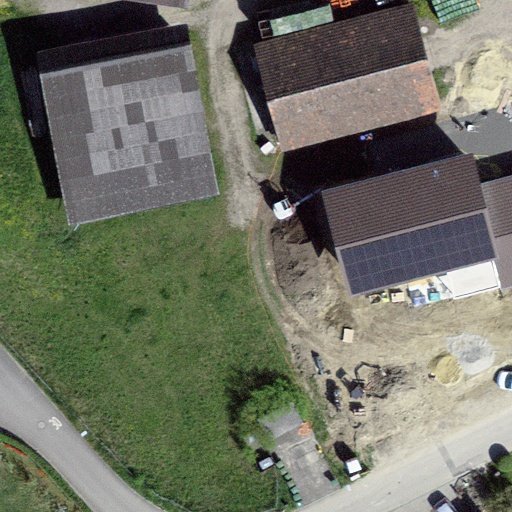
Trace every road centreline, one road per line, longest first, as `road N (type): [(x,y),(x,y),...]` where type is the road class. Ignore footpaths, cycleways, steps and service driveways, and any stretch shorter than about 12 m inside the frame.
road 1 (residential): [(511,436),(349,511)]
road 2 (residential): [(124,511),(0,389)]
